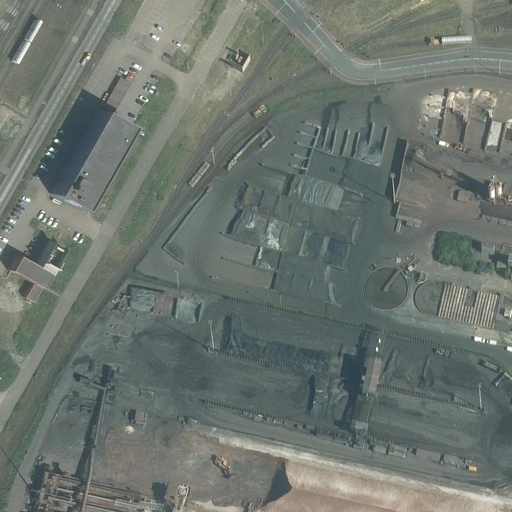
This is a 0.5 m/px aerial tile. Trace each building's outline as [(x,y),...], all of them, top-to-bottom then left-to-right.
[(118,77),(102,106),(113,112),(129,83),(118,77)] [(487,102),(496,103),(497,94),(488,93),(487,102)] [(99,111),(97,110),(50,194),(58,199),(78,210),(125,126),(110,117),(99,111)] [(457,201),(461,202),(465,203),(466,199),(470,200),(471,194),(463,192),(459,193),(457,201)] [(30,264),(15,255),(7,270),(30,283),(22,297),(31,302),(61,248),(48,241),(34,266),(30,264)] [(507,261),(498,259),(496,269),(505,271),(507,261)] [(363,400),(375,403),(383,369),(370,366),(363,400)] [(356,437),(353,449),(363,451),(365,439),(356,437)] [(445,457),(445,459),(444,463),(456,465),(457,459),(445,457)]
